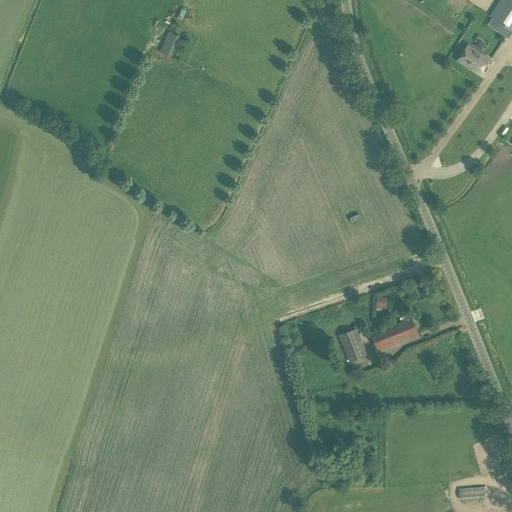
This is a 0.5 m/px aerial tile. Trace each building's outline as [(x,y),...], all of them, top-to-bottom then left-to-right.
[(511,0),(500,0),(493,11),(490,16),(493,17),(511,29),(511,0)] [(483,25),(473,38),(488,48),(497,35),(483,25)] [(160,51),(167,54),(170,55),(172,49),(178,36),(169,32),(160,51)] [(479,74),(489,59),(468,45),(458,60),(479,74)] [(352,222),(361,218),(359,213),(350,218),(352,222)] [(388,297),(377,296),(376,307),(387,308),(388,297)] [(396,324),(373,333),(379,349),(403,339),(402,339),(417,333),(411,319),(396,325),(396,324)] [(358,329),(357,327),(340,334),(341,336),(350,362),(368,356),(358,329)] [(460,500),(461,499),(485,498),(484,487),(459,489),(460,500)]
